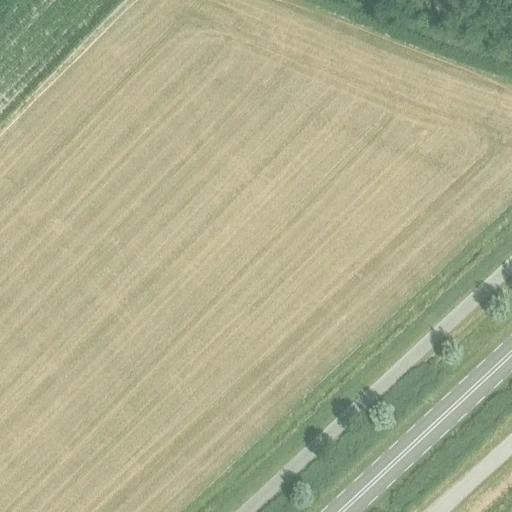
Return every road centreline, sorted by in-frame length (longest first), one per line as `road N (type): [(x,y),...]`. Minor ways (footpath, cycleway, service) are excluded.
road 1 (track): [(511,271),(253,511)]
road 2 (secondary): [(348,511),(511,359)]
